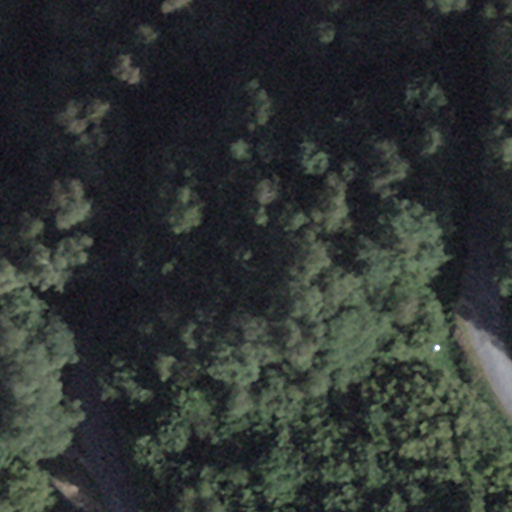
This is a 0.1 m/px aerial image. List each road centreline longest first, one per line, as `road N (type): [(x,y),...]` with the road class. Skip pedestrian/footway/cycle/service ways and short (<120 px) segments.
road 1 (unclassified): [(124,511),(88,392),(89,345),(117,282),(282,0)]
road 2 (unclassified): [(507,0),(481,305),(511,389)]
